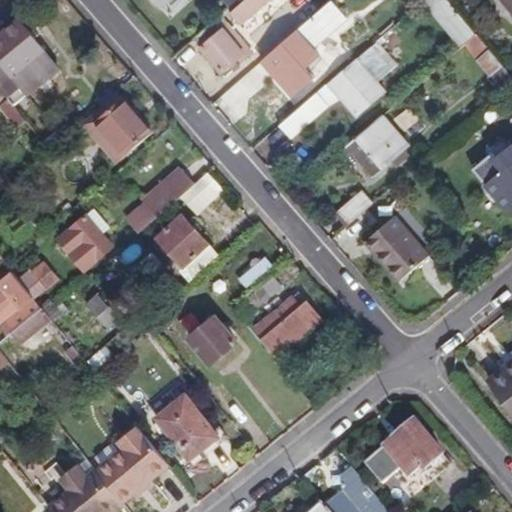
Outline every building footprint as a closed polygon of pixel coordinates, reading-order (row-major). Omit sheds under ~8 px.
[(153,0),(161,9),(171,0),(153,0)] [(230,10),(241,0),(230,0),(226,5),(230,10)] [(270,0),(248,0),(238,10),(248,20),(270,0)] [(424,0),(425,0),(464,44),(466,43),(478,32),(451,0),(424,0)] [(333,1),(270,56),(303,93),(331,68),(326,62),(333,56),(322,44),(349,18),(333,1)] [(221,18),(195,42),(225,73),(250,49),(221,18)] [(0,39),(0,86),(22,114),(68,76),(21,22),(0,39)] [(478,32),(466,43),(479,57),(490,48),(478,32)] [(378,42),(280,127),(293,140),(330,109),(328,107),(342,97),(358,116),(385,92),(374,78),(361,64),(370,56),(380,57),(386,51),(378,42)] [(502,83),(511,73),(490,48),(479,57),(502,83)] [(361,64),(374,78),(395,60),(386,51),(380,57),(370,56),(361,64)] [(264,85),(252,73),(234,90),(245,102),(264,85)] [(26,118),(22,114),(0,86),(0,106),(16,126),(26,118)] [(124,168),(133,160),(100,121),(128,98),(121,90),(84,123),(124,168)] [(490,116),(505,103),(498,95),(483,108),(490,116)] [(133,160),(161,135),(128,98),(100,121),(133,160)] [(385,114),(350,145),(377,176),(414,144),(385,114)] [(511,147),(506,152),(501,146),(476,167),(510,212),(511,210),(511,147)] [(161,215),(198,182),(185,167),(147,200),(161,215)] [(339,214),(350,226),(374,204),(363,193),(339,214)] [(112,223),(96,206),(59,237),(86,267),(113,244),(103,231),(112,223)] [(210,243),(185,214),(159,235),(185,265),(210,243)] [(366,242),(401,282),(430,257),(394,218),(366,242)] [(459,255),(472,244),(454,221),(441,232),(459,255)] [(0,252),(0,270),(9,263),(0,252)] [(68,270),(55,255),(35,272),(47,288),(68,270)] [(21,279),(9,290),(6,286),(0,291),(0,325),(3,323),(18,343),(19,342),(50,315),(21,279)] [(108,305),(102,297),(91,307),(110,329),(141,302),(128,287),(108,305)] [(239,308),(246,317),(266,301),(259,292),(239,308)] [(303,305),(294,295),(257,326),(279,355),(324,319),(309,300),(303,305)] [(242,340),(220,314),(193,335),(214,363),(242,340)] [(26,350),(56,322),(50,315),(19,342),(26,350)] [(0,370),(9,363),(0,352),(0,370)] [(511,358),(490,376),(511,403),(511,358)] [(217,438),(186,399),(159,420),(190,460),(217,438)] [(426,466),(429,469),(446,453),(418,421),(368,465),(386,485),(406,467),(414,476),(426,466)] [(96,471),(121,501),(169,463),(137,425),(118,440),(125,449),(96,471)] [(390,511),(350,462),(339,472),(340,484),(346,492),(320,511),(390,511)] [(52,507),(55,511),(107,511),(117,504),(92,473),(87,477),(79,467),(63,479),(72,491),(52,507)] [(117,504),(121,501),(96,471),(92,473),(117,504)]
